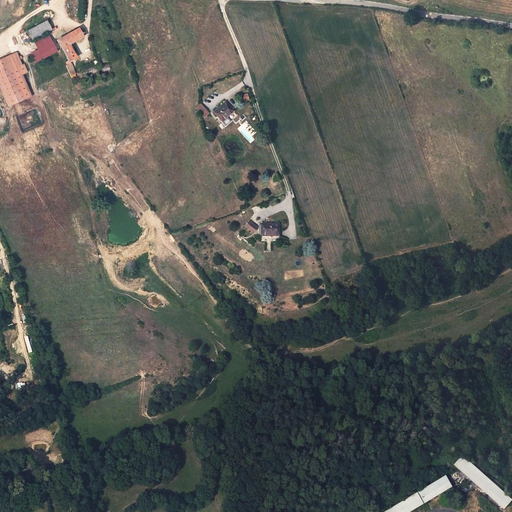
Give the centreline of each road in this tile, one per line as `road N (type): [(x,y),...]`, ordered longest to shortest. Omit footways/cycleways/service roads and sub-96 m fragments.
road 1 (track): [(225,0),(288,191)]
road 2 (unclassified): [(511,28),(313,0)]
road 3 (track): [(0,246),(30,369)]
